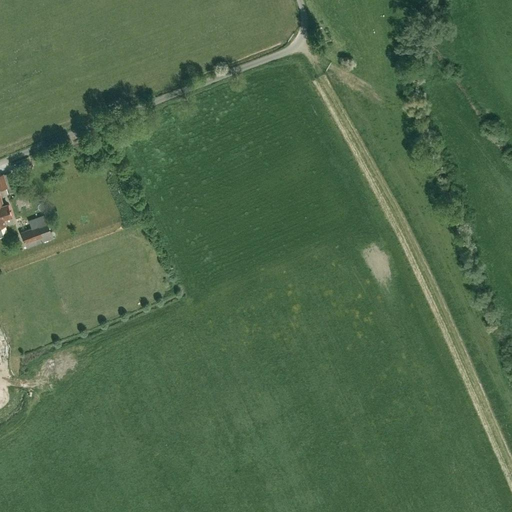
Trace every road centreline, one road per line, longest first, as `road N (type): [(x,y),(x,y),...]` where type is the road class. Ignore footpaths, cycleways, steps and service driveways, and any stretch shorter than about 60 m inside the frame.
road 1 (track): [(511,464),(394,206),(298,43)]
road 2 (unclassified): [(0,165),(292,49),(305,24),(299,0)]
